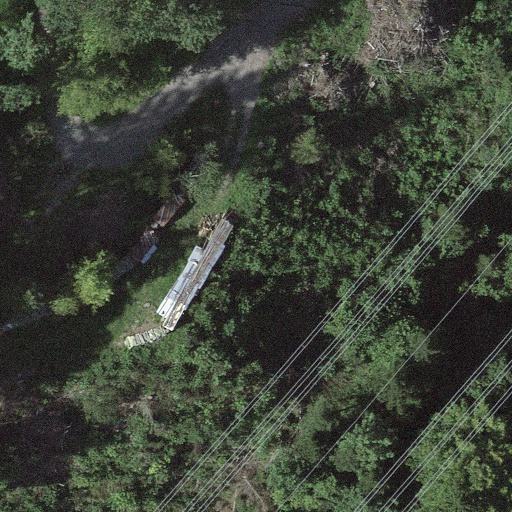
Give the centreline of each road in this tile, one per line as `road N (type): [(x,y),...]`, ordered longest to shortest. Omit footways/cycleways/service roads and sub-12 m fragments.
road 1 (track): [(251,45),(240,135),(188,237),(29,345),(0,350)]
road 2 (track): [(300,0),(188,118),(126,141),(66,125),(47,61),(51,0)]
